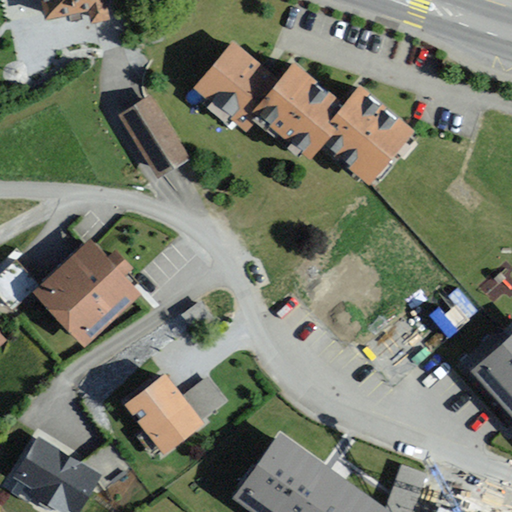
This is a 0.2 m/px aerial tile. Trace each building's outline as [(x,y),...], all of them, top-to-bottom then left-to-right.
[(45,0),(48,17),(91,10),(93,22),(112,19),(108,0),(45,0)] [(302,59),(285,79),(238,40),(199,86),(254,132),(266,117),(318,161),(333,144),(380,183),(425,129),(368,82),(352,101),(302,59)] [(122,116),(162,178),(192,159),(152,97),(122,116)] [(109,257),(93,239),(38,291),(89,344),(144,292),(127,275),(136,267),(118,249),(109,257)] [(36,286),(15,264),(0,278),(0,296),(12,309),(36,286)] [(214,321),(202,305),(185,317),(197,333),(214,321)] [(511,334),(470,371),(511,417),(511,334)] [(208,425),(169,376),(131,405),(169,455),(208,425)] [(384,511),(387,508),(281,433),(240,491),(269,511),(384,511)] [(84,511),(104,477),(40,442),(19,479),(77,511),(84,511)] [(410,511),(425,474),(403,466),(386,511),(410,511)]
